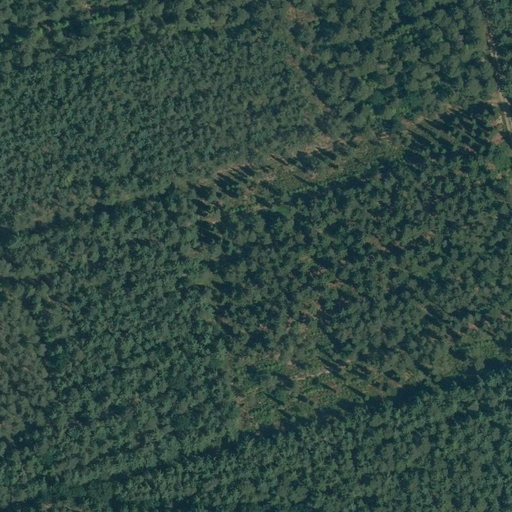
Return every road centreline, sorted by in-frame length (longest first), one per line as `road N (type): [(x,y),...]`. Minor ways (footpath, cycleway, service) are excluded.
road 1 (track): [(0,510),(511,376)]
road 2 (track): [(477,0),(511,157)]
